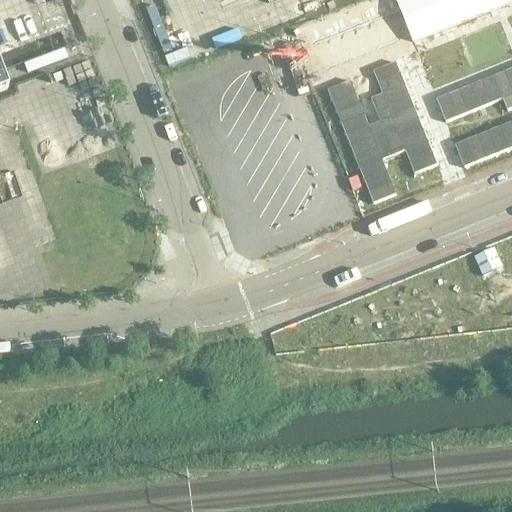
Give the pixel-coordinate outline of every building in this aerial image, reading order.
[(418,0),(416,1),(414,2),(425,32),(492,6),(490,0),(418,0)] [(317,40),(315,41),(327,71),(407,39),(395,9),(393,10),(318,40),(317,40)] [(414,56),(384,68),(385,70),(404,120),(405,122),(436,110),(414,56)] [(365,76),(334,88),(356,142),(386,130),(386,129),(385,127),(365,78),(365,76)] [(478,120),(477,121),(489,151),(511,141),(511,106),(479,120),(478,120)] [(371,157),(369,157),(381,188),(448,161),(436,131),(434,132),(371,156),(371,157)]
